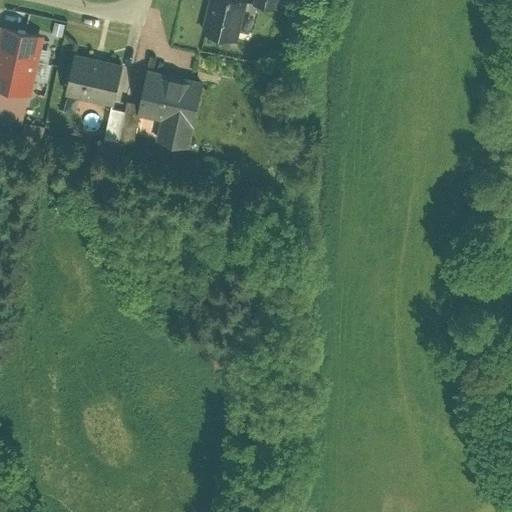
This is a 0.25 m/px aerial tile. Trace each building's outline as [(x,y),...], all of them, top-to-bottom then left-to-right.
[(242,0),(209,0),(202,34),(233,41),(242,0)] [(43,35),(0,24),(0,86),(1,87),(29,94),(43,35)] [(125,64),(74,52),(64,93),(115,105),(125,64)] [(184,77),(147,68),(137,108),(163,114),(190,121),(195,122),(203,88),(183,83),(184,77)] [(29,94),(1,87),(0,89),(0,111),(23,117),(29,94)] [(163,114),(156,144),(183,150),(190,121),(163,114)]
